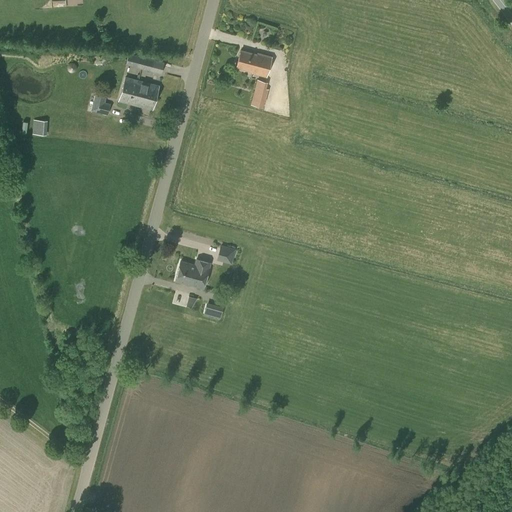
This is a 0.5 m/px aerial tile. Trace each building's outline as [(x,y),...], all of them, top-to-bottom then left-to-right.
[(257,55),(240,51),(236,66),(253,70),(252,72),(266,75),(271,57),(257,54),(257,55)] [(141,68),(141,69),(152,71),(155,60),(139,56),(137,66),(141,68)] [(138,81),(125,77),(119,100),(133,103),(135,96),(134,95),(138,81)] [(265,102),(268,89),(266,88),(267,82),(257,79),(250,104),(263,107),(264,102),(265,102)] [(135,96),(133,103),(152,108),(158,86),(138,81),(134,95),(135,96)] [(108,115),(111,103),(105,102),(106,96),(95,94),(91,110),(108,115)] [(46,135),(47,121),(37,120),(36,134),(46,135)] [(231,264),(235,249),(220,244),(216,260),(231,264)] [(203,288),(210,262),(197,259),(195,265),(180,261),(175,280),(203,288)] [(220,318),(223,307),(206,302),(203,314),(220,318)]
